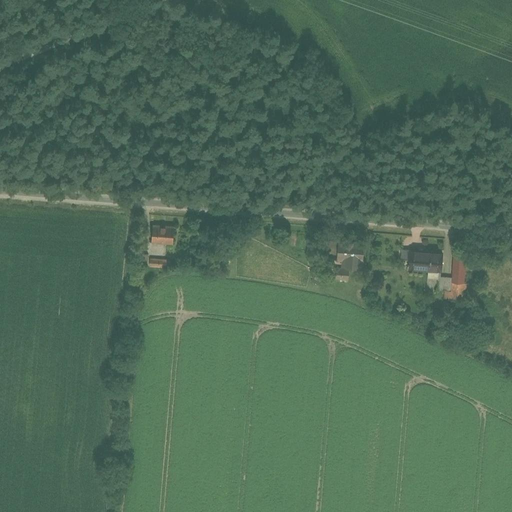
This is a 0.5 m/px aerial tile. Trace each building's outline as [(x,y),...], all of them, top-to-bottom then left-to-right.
[(91,45),(115,33),(112,27),(88,39),(91,45)] [(175,223),(153,222),(151,242),(174,243),(175,223)] [(367,238),(338,236),(337,257),(342,258),(342,263),(362,264),(363,258),(366,258),(367,238)] [(443,247),(410,245),(409,266),(427,267),(427,275),(439,276),(440,267),(442,267),(443,247)] [(467,253),(453,253),(451,274),(451,287),(444,287),(444,295),(465,296),(467,253)] [(164,257),(150,256),(149,266),(164,266),(164,257)] [(349,265),(336,264),(335,276),(348,277),(349,265)]
